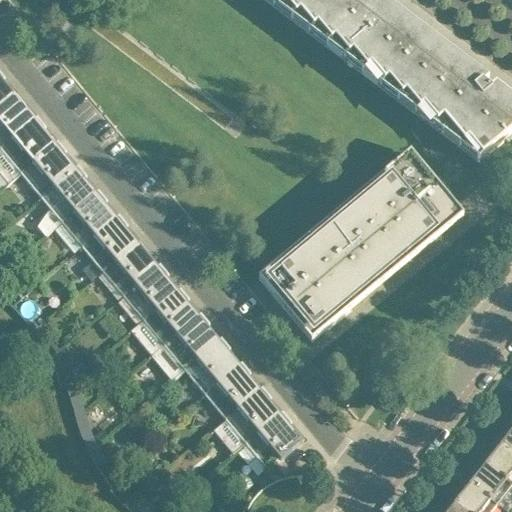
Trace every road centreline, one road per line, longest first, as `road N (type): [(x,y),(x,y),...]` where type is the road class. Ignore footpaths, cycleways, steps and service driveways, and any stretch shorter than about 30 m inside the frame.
road 1 (residential): [(373,487),(0,41)]
road 2 (residential): [(511,308),(373,487)]
